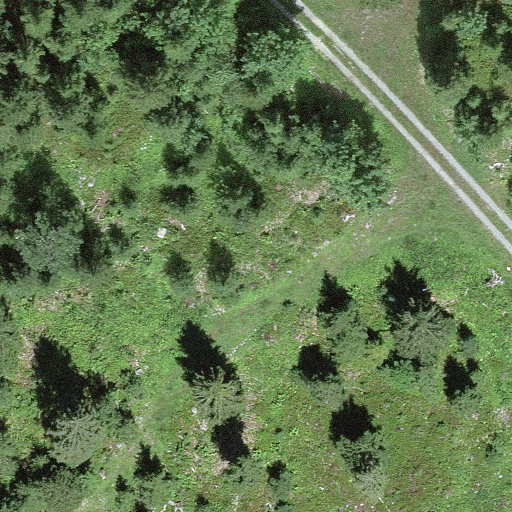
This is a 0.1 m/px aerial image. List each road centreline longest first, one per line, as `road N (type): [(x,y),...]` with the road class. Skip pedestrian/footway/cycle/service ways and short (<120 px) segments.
road 1 (track): [(366,36),(395,100),(437,161),(511,228)]
road 2 (track): [(404,0),(366,36),(302,19),(281,0)]
